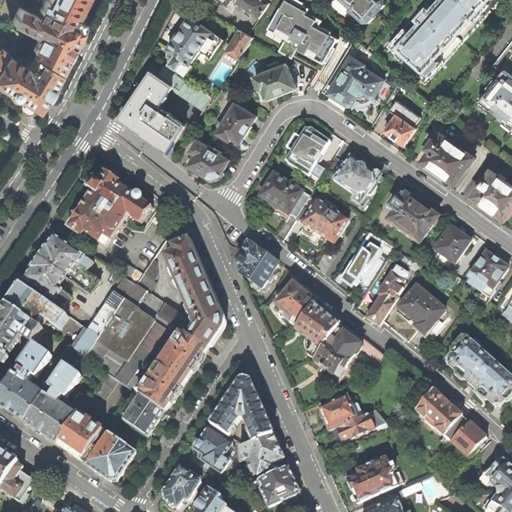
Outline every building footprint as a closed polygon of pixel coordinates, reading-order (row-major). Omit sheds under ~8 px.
[(44,0),(43,3),(40,10),(43,12),(41,17),(31,12),(30,12),(20,7),(12,22),(39,36),(32,49),(38,52),(34,58),(59,73),(72,48),(84,24),(83,24),(83,23),(83,21),(82,20),(81,20),(88,6),(83,4),(84,0),(44,0)] [(238,3),(261,19),(271,3),(266,0),(213,0),(218,3),(220,0),(230,6),(233,0),(234,0),(237,2),(238,3)] [(295,0),(287,0),(271,28),(289,38),(282,51),(295,58),(300,49),(324,63),(338,39),(320,28),(324,21),(310,14),(312,9),(295,0)] [(363,21),(365,23),(370,23),(386,5),(386,0),(341,0),(351,9),(355,8),(363,14),(363,21)] [(446,0),(435,13),(429,7),(418,19),(421,21),(424,23),(400,49),(427,73),(440,58),(451,45),(491,0),(446,0)] [(491,0),(451,45),(458,51),(503,0),(491,0)] [(177,68),(187,75),(194,65),(192,64),(201,51),(209,57),(212,59),(225,40),(214,32),(191,16),(178,35),(169,49),(183,59),(177,68)] [(447,64),(440,58),(427,73),(400,49),(424,23),(421,21),(411,32),(407,28),(388,49),(428,85),(447,64)] [(235,39),(227,52),(241,59),(254,37),(240,30),(235,39)] [(27,115),(35,114),(49,92),(59,73),(34,58),(29,65),(25,66),(6,54),(0,64),(0,85),(12,93),(23,100),(20,104),(22,111),(27,115)] [(352,106),(353,105),(356,100),(361,91),(370,96),(371,97),(372,98),(374,97),(375,96),(385,80),(364,68),(366,65),(352,57),(347,67),(346,66),(335,83),(336,83),(330,94),(341,101),(348,106),(350,106),(352,106)] [(283,92),(297,87),(288,65),(255,77),(260,90),(264,89),(268,98),(283,92)] [(144,134),(169,151),(186,125),(159,107),(172,88),(204,110),(212,98),(210,96),(165,66),(158,76),(153,72),(130,107),(122,118),(145,134),(144,134)] [(511,76),(505,71),(486,95),(483,93),(478,100),(510,124),(511,121),(511,76)] [(368,99),(370,96),(361,91),(356,100),(357,101),(360,102),(362,102),(365,101),(366,100),(368,99)] [(213,92),(210,96),(212,98),(216,100),(219,96),(213,92)] [(394,138),(405,145),(416,128),(419,124),(418,123),(421,118),(398,101),(391,111),(397,115),(386,131),(394,138)] [(248,131),(257,116),(237,104),(219,133),(231,140),(232,137),(241,142),(248,131)] [(428,122),(442,131),(451,118),(437,108),(428,122)] [(310,132),(307,137),(328,150),(331,145),(320,138),(310,132)] [(441,172),(457,184),(476,158),(443,135),(443,136),(440,134),(436,139),(428,149),(432,151),(425,161),(441,172)] [(295,155),(296,156),(316,168),(328,150),(307,137),(295,155)] [(226,167),(231,159),(222,154),(223,153),(215,148),(213,150),(208,146),(208,145),(199,140),(192,151),(197,154),(190,165),(195,168),(210,177),(212,178),(214,178),(216,178),(218,178),(220,176),(222,174),(226,167)] [(293,161),(313,173),(316,168),(296,156),(293,161)] [(338,175),(334,181),(360,198),(361,197),(372,196),(378,187),(378,183),(382,177),(372,170),(368,171),(367,167),(352,156),(348,162),(343,163),(337,171),(338,175)] [(88,198),(68,227),(82,237),(85,232),(107,247),(129,215),(143,224),(153,208),(144,201),(144,200),(144,198),(144,197),(143,195),(141,194),(140,194),(137,194),(136,196),(119,184),(121,181),(107,172),(102,179),(100,179),(99,179),(97,180),(96,179),(90,189),(93,191),(88,198)] [(491,208),(506,219),(511,211),(511,185),(493,172),(475,197),(491,208)] [(291,216),(297,220),(312,196),(275,174),(268,186),(257,203),(260,205),(261,203),(269,207),(271,210),(273,212),(276,213),(280,214),(285,218),(284,220),(287,222),(291,216)] [(310,240),(317,245),(323,236),(336,244),(350,221),(336,212),(339,207),(330,202),(327,206),(312,196),(297,220),(306,226),(301,235),(310,240)] [(419,204),(408,196),(403,204),(398,201),(392,210),(396,213),(388,223),(420,246),(440,219),(419,204)] [(462,235),(452,228),(436,251),(438,252),(432,260),(450,273),(456,265),(472,242),(462,235)] [(32,270),(26,279),(65,306),(72,297),(69,295),(76,284),(93,295),(95,291),(96,292),(100,286),(99,285),(102,281),(89,272),(95,263),(55,236),(49,245),(48,245),(40,256),(69,276),(68,277),(39,257),(37,260),(31,269),(32,270)] [(196,326),(190,335),(209,348),(222,331),(221,330),(223,328),(224,326),(225,324),(224,322),(223,318),(223,317),(219,308),(201,266),(190,240),(174,247),(177,253),(167,257),(196,326)] [(342,279),(357,290),(386,253),(371,241),(342,279)] [(253,287),(261,292),(263,288),(266,290),(280,270),(277,268),(280,264),(268,256),(250,243),(238,260),(247,267),(242,274),(251,280),(255,283),(253,287)] [(500,262),(487,253),(470,278),(473,280),(470,284),(483,293),(480,297),(485,300),(483,302),(487,305),(491,299),(489,297),(509,269),(500,262)] [(154,259),(136,285),(101,338),(87,359),(98,366),(109,349),(127,361),(116,379),(119,381),(137,393),(166,412),(178,395),(197,367),(209,348),(190,335),(172,323),(179,312),(166,304),(159,316),(171,323),(167,329),(137,309),(149,292),(150,293),(157,283),(152,280),(155,275),(162,265),(154,259)] [(411,260),(407,266),(416,272),(420,266),(411,260)] [(135,270),(125,263),(118,273),(125,277),(129,280),(135,270)] [(374,322),(381,327),(395,304),(392,303),(398,294),(401,296),(405,289),(402,288),(407,281),(406,280),(409,274),(398,268),(395,273),(393,272),(379,295),(382,297),(368,318),(374,322)] [(293,323),(299,328),(315,305),(317,302),(296,283),(299,279),(290,272),(286,277),(294,285),(277,305),(287,313),(284,317),(287,319),(292,324),(293,323)] [(444,293),(450,297),(462,280),(456,276),(444,293)] [(136,285),(129,280),(125,277),(115,292),(115,293),(90,330),(101,338),(136,285)] [(14,294),(7,304),(32,321),(37,325),(38,325),(45,316),(61,327),(69,316),(21,284),(14,294)] [(417,328),(433,341),(446,326),(439,320),(447,311),(418,287),(401,308),(416,321),(418,323),(417,326),(417,327),(417,328)] [(511,288),(511,289),(511,288),(511,291),(506,300),(508,302),(503,308),(509,312),(507,314),(511,317),(511,288)] [(0,315),(0,351),(8,357),(23,335),(34,343),(35,344),(44,330),(38,325),(37,325),(34,330),(29,326),(32,321),(7,304),(0,315)] [(308,354),(315,360),(344,323),(333,313),(325,306),(322,311),(315,305),(299,328),(297,330),(307,338),(305,340),(305,343),(305,345),(305,348),(307,350),(309,352),(308,354)] [(511,317),(507,314),(509,312),(503,308),(503,309),(506,311),(502,316),(511,322),(511,317)] [(336,374),(340,378),(359,354),(377,368),(386,356),(364,338),(344,323),(315,360),(327,369),(335,376),(336,374)] [(87,359),(101,338),(90,330),(88,333),(76,351),(87,359)] [(73,349),(76,351),(88,333),(85,331),(73,349)] [(475,389),(493,405),(502,405),(505,402),(505,400),(511,394),(511,393),(511,377),(505,372),(475,345),(476,345),(468,337),(464,337),(458,343),(459,346),(461,349),(456,354),(453,354),(450,357),(450,366),(467,382),(467,383),(468,384),(470,382),(471,382),(472,384),(475,386),(475,387),(473,388),(474,389),(475,389)] [(0,405),(9,412),(27,424),(47,395),(29,383),(34,376),(37,378),(52,355),(35,344),(20,365),(19,366),(25,370),(20,377),(15,373),(13,376),(6,386),(0,394),(0,405)] [(0,394),(6,386),(0,382),(0,381),(2,379),(1,377),(0,375),(0,367),(13,376),(15,373),(19,366),(20,365),(8,357),(0,351),(0,394)] [(58,445),(60,443),(78,417),(60,404),(65,397),(67,399),(83,376),(67,366),(51,388),(56,391),(52,398),(47,395),(27,424),(44,436),(58,445)] [(75,453),(85,460),(98,440),(105,431),(91,422),(119,381),(116,379),(108,373),(80,414),(78,417),(60,443),(75,453)] [(212,424),(231,437),(237,428),(236,427),(241,420),(246,420),(251,433),(255,443),(275,434),(260,399),(251,379),(244,379),(212,424)] [(435,389),(417,411),(445,437),(441,441),(448,447),(452,443),(471,424),(463,417),(464,416),(450,404),(435,389)] [(165,413),(166,412),(137,393),(123,413),(127,417),(125,421),(129,424),(149,437),(157,425),(161,420),(164,423),(169,416),(165,413)] [(341,436),(344,443),(351,440),(352,440),(371,432),(371,431),(376,429),(387,424),(377,411),(364,416),(359,405),(353,408),(348,397),(321,409),(322,410),(320,413),(320,415),(321,417),(323,418),(325,419),(327,421),(331,431),(337,428),(341,436)] [(116,415),(107,428),(120,437),(129,424),(125,421),(116,415)] [(472,423),(471,424),(452,443),(469,458),(488,438),(478,429),(472,423)] [(200,442),(195,449),(206,456),(203,461),(223,474),(232,460),(226,457),(234,445),(209,428),(200,442)] [(105,477),(112,482),(120,480),(137,454),(140,449),(130,443),(128,446),(111,434),(104,444),(98,440),(85,460),(84,462),(105,477)] [(275,434),(255,443),(242,448),(242,462),(251,458),(259,475),(258,476),(260,480),(271,475),(269,471),(276,468),(274,464),(286,458),(281,448),(275,434)] [(3,451),(0,448),(0,486),(2,488),(19,464),(18,464),(20,462),(3,451)] [(418,457),(428,467),(434,461),(424,451),(418,457)] [(357,503),(358,504),(361,503),(399,486),(399,485),(404,483),(399,472),(394,474),(387,458),(345,476),(348,480),(354,494),(351,495),(351,497),(351,500),(352,502),(354,504),(357,503)] [(511,511),(511,464),(504,458),(499,464),(498,463),(493,468),(494,469),(487,477),(482,472),(470,484),(481,494),(476,501),(492,511),(511,511)] [(25,469),(19,464),(2,488),(1,490),(24,505),(30,496),(28,494),(36,482),(29,477),(22,473),(25,469)] [(176,511),(178,509),(179,509),(185,500),(189,502),(202,482),(193,475),(193,474),(183,467),(165,493),(167,501),(168,501),(166,504),(168,506),(169,507),(170,509),(171,510),(173,510),(174,510),(176,511)] [(271,475),(260,480),(254,483),(257,490),(261,488),(270,508),(302,494),(295,480),(290,467),(271,475)] [(445,475),(441,479),(448,486),(453,482),(445,475)] [(230,477),(226,483),(239,492),(241,485),(230,477)] [(224,511),(227,509),(229,507),(221,501),(223,497),(210,488),(197,507),(200,510),(198,511),(224,511)] [(411,511),(408,511),(402,511),(403,510),(399,500),(370,511),(411,511)] [(451,511),(437,502),(429,505),(428,511),(451,511)]
